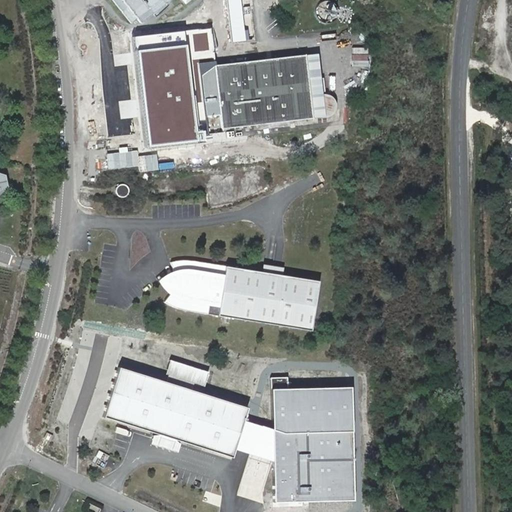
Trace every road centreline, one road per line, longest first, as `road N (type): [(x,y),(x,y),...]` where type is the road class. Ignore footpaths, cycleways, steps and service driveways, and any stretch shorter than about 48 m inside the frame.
road 1 (tertiary): [(467,0),(458,128),(469,511)]
road 2 (unclassified): [(0,460),(53,286),(65,145),(52,0)]
